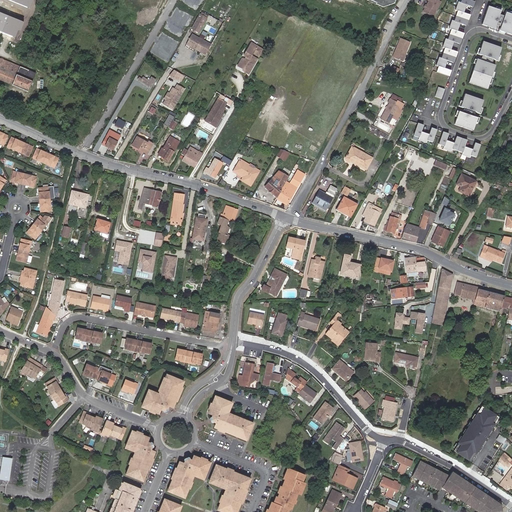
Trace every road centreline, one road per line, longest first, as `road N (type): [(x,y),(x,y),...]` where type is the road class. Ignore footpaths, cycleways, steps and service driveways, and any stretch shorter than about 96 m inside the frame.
road 1 (residential): [(0,116),(105,162),(284,216)]
road 2 (residential): [(288,218),(407,0)]
road 3 (residential): [(288,218),(411,246),(511,285)]
road 4 (residential): [(511,39),(468,34),(440,112),(447,127),(482,137),(511,94)]
road 5 (residential): [(52,352),(68,319),(232,347)]
road 6 (residential): [(233,342),(296,359),(382,440)]
road 7 (residential): [(233,342),(237,298),(284,216)]
road 8 (residential): [(398,439),(511,506)]
